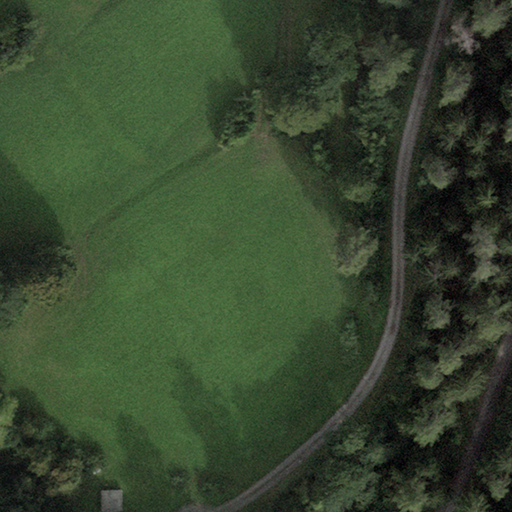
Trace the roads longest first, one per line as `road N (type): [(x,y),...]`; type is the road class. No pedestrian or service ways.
road 1 (track): [(216,511),(323,437),(391,332),(404,134),(441,0)]
road 2 (track): [(455,511),(511,343)]
